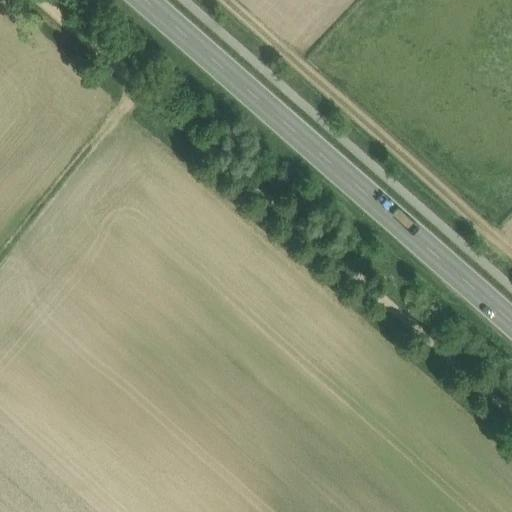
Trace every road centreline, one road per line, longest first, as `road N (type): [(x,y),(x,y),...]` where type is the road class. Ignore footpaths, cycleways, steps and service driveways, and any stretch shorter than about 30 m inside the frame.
road 1 (track): [(41,0),(511,413)]
road 2 (secondary): [(511,319),(147,0)]
road 3 (track): [(224,0),(511,252)]
